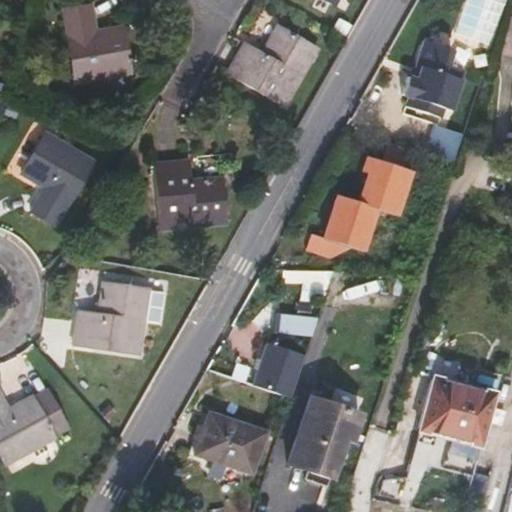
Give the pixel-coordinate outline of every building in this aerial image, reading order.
[(97,33),(92,6),(63,11),(75,83),(129,74),(121,30),(97,33)] [(317,50),(277,28),(261,55),(243,44),(225,76),(283,109),(317,50)] [(449,58),(454,44),(430,36),(430,39),(424,41),(420,55),(422,60),(418,73),(409,70),(403,88),(411,91),(407,100),(442,111),(445,102),(452,104),(466,64),(449,58)] [(452,134),(433,128),(427,150),(456,158),(466,123),(455,121),(452,134)] [(91,162),(44,135),(21,176),(43,189),(29,212),(54,227),(91,162)] [(408,167),(412,147),(383,140),(378,160),(408,167)] [(396,213),(408,167),(378,160),(362,156),(359,172),(365,173),(362,184),(358,203),(332,197),(322,240),(362,250),(372,207),(396,213)] [(191,183),(189,161),(153,165),(159,232),(227,226),(223,179),(191,183)] [(365,173),(359,172),(356,182),(362,184),(365,173)] [(148,290),(102,284),(98,315),(76,312),(71,348),(139,357),(148,290)] [(281,312),(279,331),(314,334),(316,316),(281,312)] [(262,341),(253,387),(293,395),(302,349),(262,341)] [(423,427),(483,443),(495,394),(435,379),(423,427)] [(47,390),(31,399),(36,407),(51,399),(47,390)] [(10,411),(0,392),(0,457),(4,465),(53,439),(69,430),(51,399),(36,407),(31,399),(10,411)] [(309,472),(331,480),(344,440),(351,442),(360,415),(309,398),(287,464),(309,472)] [(265,432),(208,413),(195,455),(252,473),(265,432)] [(470,497),(483,443),(423,427),(408,490),(420,493),(427,467),(462,475),(470,497)] [(387,478),(403,481),(408,459),(391,455),(387,478)] [(427,467),(420,493),(468,506),(470,497),(462,475),(427,467)] [(331,480),(309,472),(306,480),(328,488),(331,480)]
